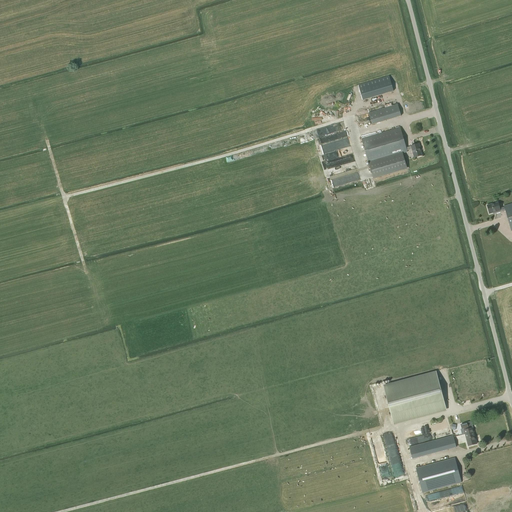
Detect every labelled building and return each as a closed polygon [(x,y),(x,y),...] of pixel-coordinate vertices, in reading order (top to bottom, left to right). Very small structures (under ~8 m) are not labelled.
[(389,76),(358,86),(363,100),(394,91),(389,76)] [(391,107),(394,118),(401,116),(397,105),(391,107)] [(407,152),(400,128),(362,139),(369,164),(407,152)] [(349,137),(322,144),(330,176),(357,169),(355,161),(351,162),(350,157),(354,156),(349,137)] [(406,148),(407,151),(412,150),(414,158),(422,156),(420,149),(419,144),(411,147),(406,148)] [(407,168),(403,154),(369,164),(373,178),(407,168)] [(489,214),(493,213),(494,214),(506,211),(505,207),(500,209),(498,202),(487,205),(489,214)] [(384,386),(394,424),(446,410),(436,372),(384,386)] [(416,436),(423,433),(422,430),(425,429),(423,423),(413,427),(416,436)] [(464,429),(468,446),(477,444),(476,439),(475,439),(473,432),(474,432),(473,427),(464,429)] [(410,447),(413,459),(456,447),(453,436),(410,447)] [(398,467),(402,466),(396,439),(386,441),(391,466),(398,465),(398,467)] [(416,468),(423,493),(462,483),(455,458),(416,468)]
